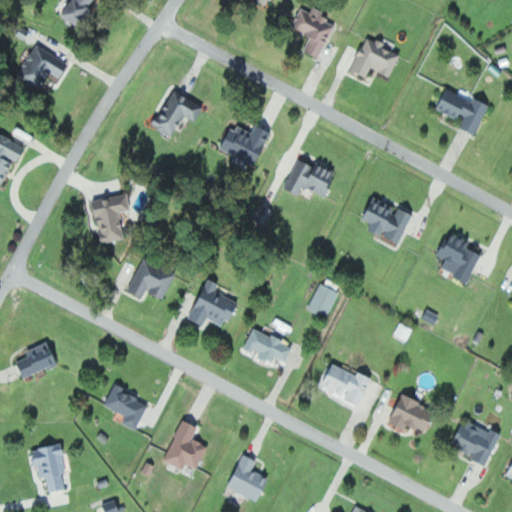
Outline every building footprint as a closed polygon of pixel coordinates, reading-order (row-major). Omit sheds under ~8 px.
[(79,24),(98,0),(72,0),(63,12),(79,24)] [(322,57),(340,20),(314,8),(313,11),(304,7),(295,26),(314,35),(306,50),(322,57)] [(403,53),(369,37),(353,69),(369,77),(374,67),(392,76),(403,53)] [(70,64),(40,43),(20,72),(43,88),(54,72),(62,77),(70,64)] [(174,136),(188,114),(198,120),(207,105),(178,87),(154,124),(174,136)] [(478,133),(493,103),(478,96),(476,101),(449,87),(439,105),(465,118),(462,125),(478,133)] [(259,164),(274,130),(254,121),(250,131),(234,124),(223,149),(259,164)] [(0,179),(6,182),(17,161),(20,162),(29,146),(0,130),(0,179)] [(339,171),(301,155),(288,187),(302,193),(306,185),(329,195),(339,171)] [(103,242),(128,237),(125,223),(124,223),(121,211),(133,210),(130,192),(95,198),(103,242)] [(401,243),(416,213),(377,194),(365,217),(374,221),(371,228),(401,243)] [(444,268),(472,280),(484,252),(471,247),(474,240),(452,231),(442,255),(448,258),(444,268)] [(146,296),(149,289),(167,298),(179,272),(146,257),(132,290),(146,296)] [(191,317),(206,324),(209,317),(224,324),(227,318),(233,321),(243,301),(219,289),(222,282),(211,276),(191,317)] [(310,309),(330,317),(341,290),(321,282),(310,309)] [(441,314),(428,308),(424,317),(437,324),(441,314)] [(415,327),(402,321),(396,334),(409,340),(415,327)] [(247,347),(260,353),(260,354),(276,361),(279,355),(289,360),(296,345),(256,326),(247,347)] [(29,349),(31,356),(18,360),(25,377),(61,363),(52,340),(29,349)] [(359,374),(334,362),(324,384),(348,395),(346,399),(361,406),(375,376),(361,370),(359,374)] [(151,399),(115,385),(107,405),(128,413),(125,422),(140,428),(151,399)] [(392,421),(407,428),(410,422),(430,431),(440,408),(403,393),(392,421)] [(196,437),(202,426),(186,418),(165,458),(186,469),(189,462),(199,468),(211,445),(196,437)] [(504,432),(495,428),(493,431),(465,418),(452,445),(490,462),(504,432)] [(51,491),(67,488),(65,474),(69,473),(64,444),(33,448),(36,466),(40,465),(42,477),(49,476),(51,491)] [(262,501),(273,477),(256,469),(260,459),(246,452),(230,486),(262,501)]
